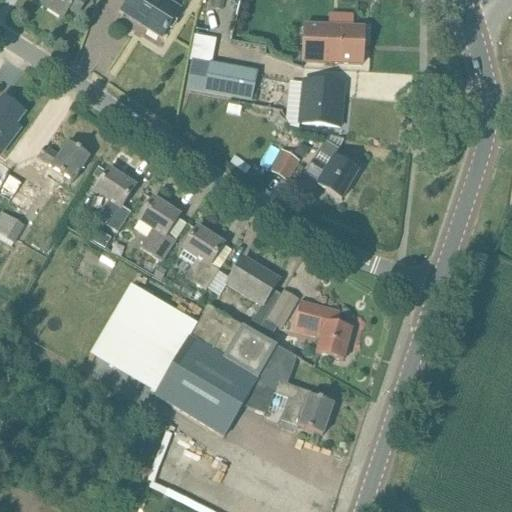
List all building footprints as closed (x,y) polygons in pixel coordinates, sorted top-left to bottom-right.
[(34,0),(62,18),(69,9),(78,15),(86,1),(85,0),(34,0)] [(129,0),(121,14),(123,15),(124,14),(123,13),(125,9),(149,25),(146,30),(161,40),(178,14),(158,0),(129,0)] [(302,63),(362,66),(363,30),(304,27),(302,63)] [(193,69),(189,90),(252,102),(257,73),(235,69),(209,64),(207,72),(193,69)] [(340,129),(344,87),(302,84),(298,125),(340,129)] [(0,155),(0,156),(2,153),(19,130),(14,127),(24,114),(3,99),(0,103),(0,155)] [(89,159),(68,145),(59,158),(45,149),(38,160),(33,157),(26,167),(45,179),(50,171),(72,185),(89,159)] [(275,147),(272,152),(262,169),(287,183),(300,162),(275,147)] [(327,169),(314,161),(306,175),(320,183),(317,187),(341,202),(357,174),(333,160),(327,169)] [(135,189),(108,171),(93,194),(108,203),(96,222),(116,236),(130,215),(121,209),(135,189)] [(11,176),(0,194),(0,197),(27,213),(43,188),(27,177),(22,183),(11,176)] [(179,218),(152,200),(138,223),(152,232),(139,250),(160,264),(174,244),(165,239),(179,218)] [(15,245),(25,228),(1,214),(0,216),(0,242),(11,248),(13,244),(15,245)] [(223,247),(197,229),(182,251),(197,261),(184,280),(205,294),(218,274),(209,268),(223,247)] [(279,282),(243,260),(227,286),(261,309),(248,331),(257,336),(281,295),(273,290),(279,282)] [(160,268),(153,279),(161,283),(168,272),(160,268)] [(257,336),(267,342),(274,327),(280,331),(298,302),(283,292),(281,295),(257,336)] [(343,362),(349,340),(351,331),(335,327),(338,314),(301,304),(294,326),(292,334),(319,340),(316,355),(343,362)] [(277,383),(287,387),(296,359),(277,347),(267,342),(257,336),(248,331),(208,308),(189,339),(153,399),(223,440),(245,402),(267,410),(272,396),(277,383)] [(309,394),(287,387),(277,383),(272,396),(287,401),(278,428),(279,428),(292,432),(294,428),(322,438),(333,407),(308,398),(309,394)]
